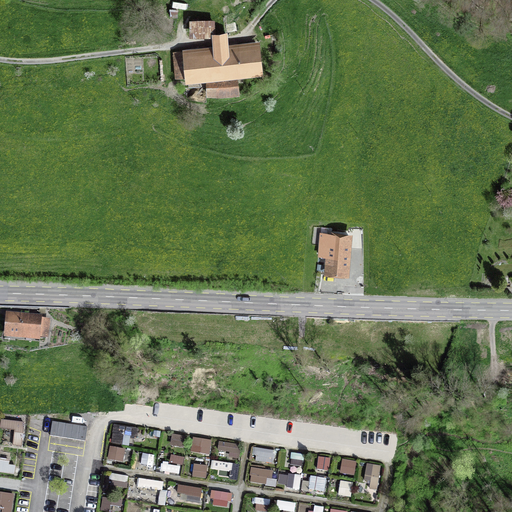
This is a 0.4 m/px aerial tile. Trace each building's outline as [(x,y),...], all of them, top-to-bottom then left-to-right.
[(214,22),(189,22),(189,40),(212,40),(212,37),(215,37),(214,22)] [(183,55),(186,80),(257,74),(255,48),(229,51),(228,41),(227,35),(215,37),(212,37),(212,40),(212,43),(213,53),(183,55)] [(237,84),(207,86),(208,95),(223,95),(238,94),(237,84)] [(325,256),(324,276),(349,277),(352,233),(321,231),(319,255),(325,256)] [(43,314),(6,311),(4,336),(40,339),(43,314)] [(80,426),(87,427),(88,422),(88,421),(67,418),(67,419),(59,418),(58,423),(59,423),(66,424),(73,425),(80,426)] [(50,436),(57,437),(59,423),(58,423),(52,422),(50,436)] [(22,445),(31,446),(33,425),(10,423),(10,431),(23,432),(22,445)] [(57,437),(64,438),(66,424),(59,423),(57,437)] [(64,438),(71,439),(73,425),(66,424),(64,438)] [(130,444),(131,425),(113,424),(111,442),(130,444)] [(71,439),(78,440),(80,426),(73,425),(71,439)] [(78,440),(85,441),(87,427),(80,426),(78,440)] [(170,444),(183,446),(186,434),(172,432),(170,444)] [(211,453),(212,437),(193,436),(192,452),(211,453)] [(219,441),(218,449),(230,450),(229,457),(240,458),(241,442),(219,441)] [(109,445),(109,460),(125,461),(125,446),(109,445)] [(274,462),(275,448),(256,447),(255,461),(274,462)] [(0,475),(22,478),(23,469),(7,467),(9,451),(0,449),(0,475)] [(303,465),(304,452),(291,451),(290,464),(303,465)] [(171,453),(170,462),(183,464),(184,455),(171,453)] [(316,468),(329,470),(331,457),(318,454),(316,468)] [(140,467),(152,470),(156,458),(143,455),(140,467)] [(342,457),(340,472),(355,474),(357,459),(342,457)] [(230,477),(233,462),(213,458),(211,468),(220,470),(219,475),(230,477)] [(363,484),(379,486),(382,464),(367,461),(363,484)] [(180,472),(181,463),(161,462),(161,471),(180,472)] [(192,475),(207,477),(208,463),(194,462),(192,475)] [(250,483),(274,484),(275,468),(251,467),(250,483)] [(112,471),(109,484),(126,488),(129,475),(112,471)] [(301,474),(280,473),(279,485),(300,486),(301,474)] [(311,475),(309,489),(325,491),(327,476),(311,475)] [(138,486),(162,490),(164,481),(139,477),(138,486)] [(352,496),(354,481),(340,479),(338,494),(352,496)] [(201,500),(203,487),(178,484),(177,491),(188,492),(187,499),(201,500)] [(213,489),(212,504),(229,506),(230,490),(213,489)] [(0,492),(0,503),(4,504),(3,509),(11,510),(10,511),(20,511),(23,495),(0,492)] [(116,511),(120,511),(123,500),(103,495),(100,508),(116,511)] [(256,496),(254,509),(269,511),(270,498),(256,496)] [(278,508),(295,511),(296,502),(279,499),(278,508)]
